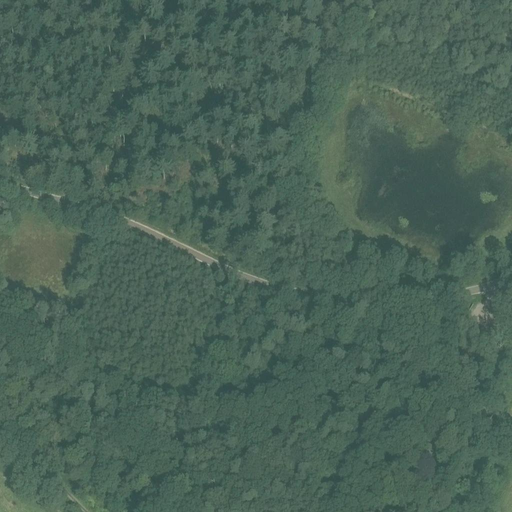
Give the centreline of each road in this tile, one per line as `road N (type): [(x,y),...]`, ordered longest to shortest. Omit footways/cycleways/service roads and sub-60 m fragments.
road 1 (unclassified): [(0,183),(124,222),(289,290),(400,299),(511,278)]
road 2 (track): [(355,511),(455,359)]
road 3 (track): [(88,511),(0,414)]
